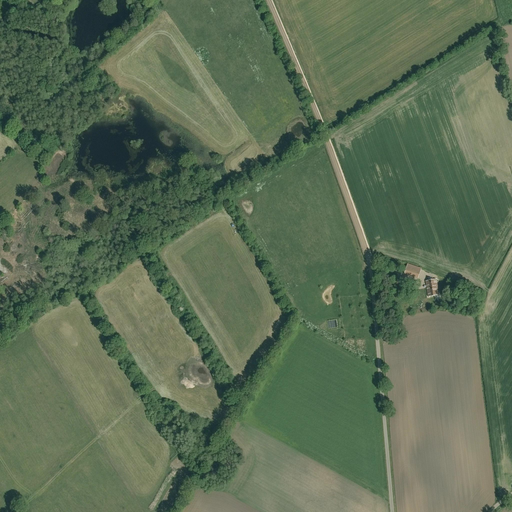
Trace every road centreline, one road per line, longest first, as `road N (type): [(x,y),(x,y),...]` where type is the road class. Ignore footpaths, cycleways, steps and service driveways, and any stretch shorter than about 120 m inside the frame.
road 1 (track): [(268,0),(370,260)]
road 2 (unclassified): [(391,511),(370,260)]
